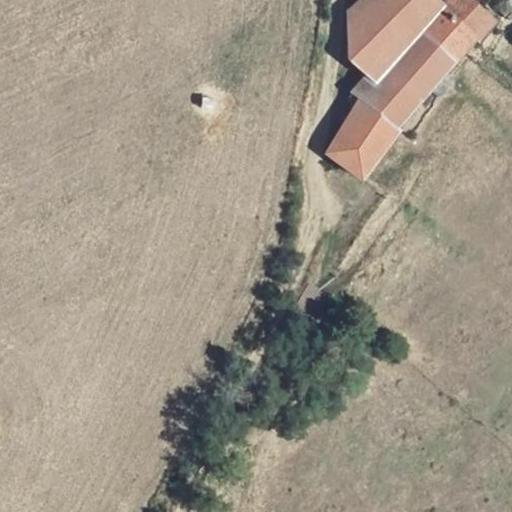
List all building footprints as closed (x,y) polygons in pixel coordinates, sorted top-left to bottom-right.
[(355,0),(347,10),(386,37),(417,0),(355,0)] [(417,0),(386,37),(363,68),(378,79),(439,4),(433,0),(417,0)] [(464,0),(442,0),(439,4),(463,27),(448,47),(458,57),(486,22),(464,0)] [(358,175),(396,127),(429,85),(437,94),(451,78),(440,60),(448,47),(463,27),(439,4),(378,79),(358,104),(350,111),(340,122),(332,135),(327,149),(358,175)] [(363,68),(386,37),(347,10),(345,54),(363,68)] [(303,287),(298,305),(312,309),(318,291),(303,287)]
